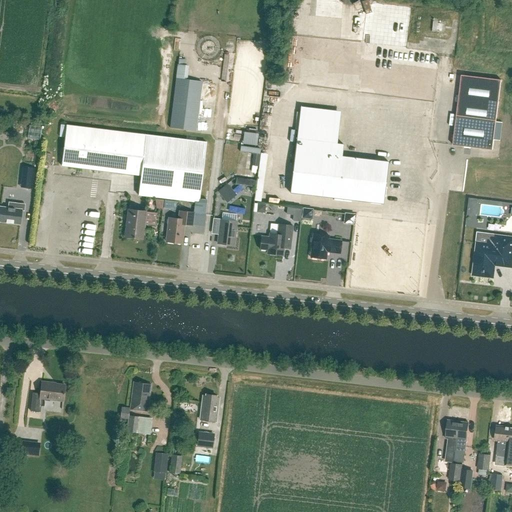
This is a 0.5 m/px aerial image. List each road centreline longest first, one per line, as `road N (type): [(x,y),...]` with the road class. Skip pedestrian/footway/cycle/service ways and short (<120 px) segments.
road 1 (tertiary): [(511,328),(0,265)]
road 2 (unclassified): [(511,397),(0,340)]
